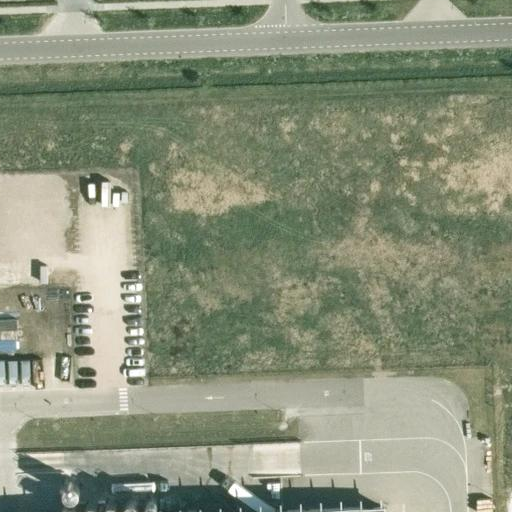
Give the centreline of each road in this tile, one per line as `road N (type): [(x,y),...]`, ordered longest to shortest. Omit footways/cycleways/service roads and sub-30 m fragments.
road 1 (unclassified): [(0,50),(511,32)]
road 2 (unclassified): [(0,404),(332,389)]
